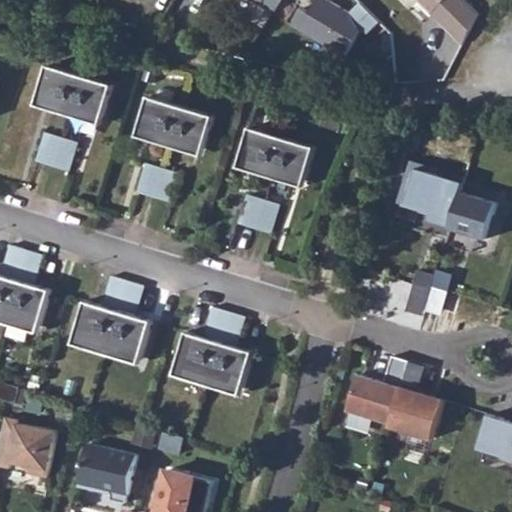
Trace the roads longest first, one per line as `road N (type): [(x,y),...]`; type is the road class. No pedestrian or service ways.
road 1 (residential): [(333,319),(0,215)]
road 2 (residential): [(267,511),(333,319)]
